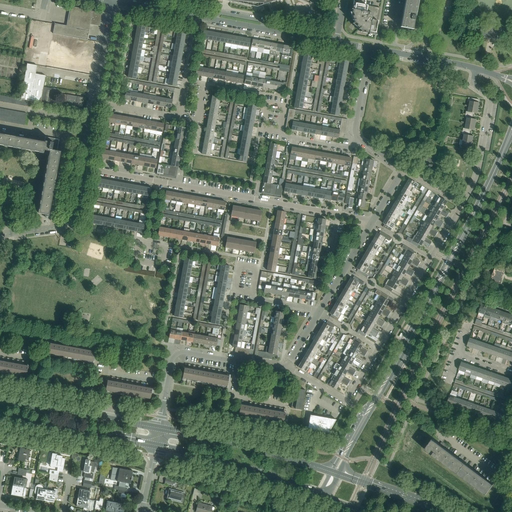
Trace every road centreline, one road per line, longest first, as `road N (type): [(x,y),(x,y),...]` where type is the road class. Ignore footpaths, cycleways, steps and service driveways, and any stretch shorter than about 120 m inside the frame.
road 1 (tertiary): [(333,472),(511,130)]
road 2 (residential): [(283,362),(346,399),(459,206)]
road 3 (residential): [(336,41),(152,9)]
road 4 (residential): [(337,213),(159,181)]
road 5 (tertiary): [(333,472),(159,427)]
road 6 (tertiary): [(155,445),(322,496)]
road 7 (residential): [(496,476),(441,435),(442,415),(511,439)]
road 8 (tertiary): [(159,427),(0,399)]
road 9 (tertiary): [(0,414),(155,445)]
road 10 (residential): [(459,206),(478,172),(491,98),(473,83),(476,69)]
